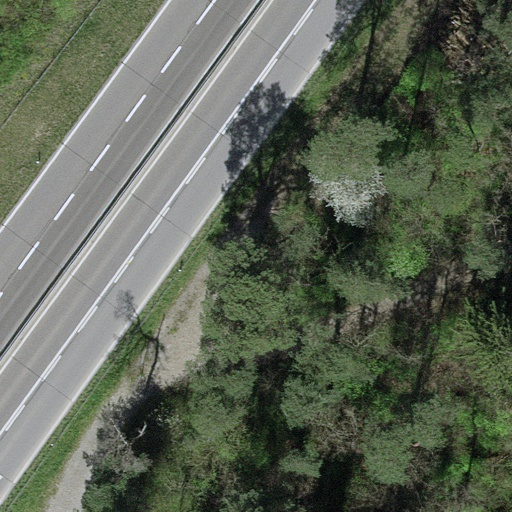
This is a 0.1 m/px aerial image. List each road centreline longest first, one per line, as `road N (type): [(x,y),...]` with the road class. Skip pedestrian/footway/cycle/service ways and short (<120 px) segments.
road 1 (trunk): [(0,401),(293,0)]
road 2 (track): [(131,395),(413,0)]
road 3 (trunk): [(112,143),(0,324)]
road 4 (trunk): [(222,0),(112,143)]
road 5 (trunk): [(112,143),(0,254)]
road 6 (track): [(62,511),(81,465),(131,395)]
